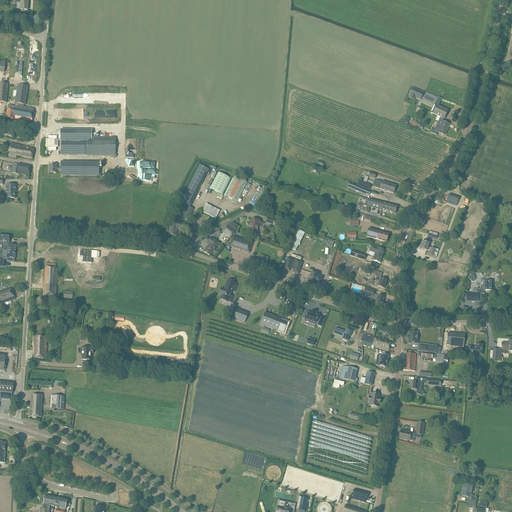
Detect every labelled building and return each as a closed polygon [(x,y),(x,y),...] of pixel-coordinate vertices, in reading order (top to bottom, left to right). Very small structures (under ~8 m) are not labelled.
[(0,0),(0,1),(16,3),(21,3),(20,10),(22,10),(23,10),(28,10),(28,0),(0,0)] [(8,84),(0,83),(0,102),(6,103),(8,84)] [(28,87),(18,85),(14,106),(8,105),(5,119),(14,120),(15,119),(32,122),(34,109),(22,107),(23,105),(25,105),(28,87)] [(413,87),(410,94),(420,99),(423,92),(413,87)] [(431,113),(433,114),(441,117),(440,119),(443,120),(444,119),(448,111),(443,109),(437,106),(435,105),(431,113)] [(439,133),(440,134),(440,133),(444,135),(450,124),(443,121),(443,120),(440,119),(434,131),(439,133)] [(0,135),(24,140),(25,135),(0,130),(0,135)] [(58,151),(58,155),(61,155),(87,155),(87,156),(114,156),(114,158),(116,158),(116,155),(115,155),(115,137),(91,137),(91,131),(60,130),(60,140),(61,140),(61,151),(58,151)] [(34,149),(10,144),(8,156),(16,158),(16,156),(32,159),(34,149)] [(128,159),(127,164),(142,165),(141,167),(157,168),(157,162),(128,159)] [(99,176),(99,162),(61,162),(61,168),(60,171),(60,175),(99,176)] [(31,166),(18,164),(16,174),(29,176),(31,166)] [(209,170),(200,165),(180,202),(183,203),(188,206),(190,207),(209,170)] [(46,167),(46,184),(55,184),(55,179),(59,179),(59,175),(55,175),(55,167),(46,167)] [(156,182),(158,170),(135,167),(134,180),(156,182)] [(231,179),(217,172),(209,188),(223,195),(231,179)] [(247,183),(234,176),(224,195),(237,202),(247,183)] [(358,186),(369,190),(370,186),(361,182),(362,179),(361,179),(360,178),(357,185),(358,186)] [(375,187),(375,188),(379,189),(393,194),(396,186),(382,182),(377,181),(375,187)] [(352,184),(350,189),(366,196),(366,195),(369,196),(371,192),(352,184)] [(17,186),(6,185),(5,194),(7,194),(6,198),(15,199),(15,192),(15,190),(17,190),(17,186)] [(447,200),(446,202),(456,206),(457,204),(459,198),(452,196),(449,195),(447,200)] [(357,204),(356,209),(369,213),(370,207),(382,210),(384,203),(372,200),(371,200),(369,199),(367,206),(363,205),(362,206),(357,204)] [(397,206),(384,203),(382,210),(395,214),(397,206)] [(204,214),(210,217),(213,211),(207,208),(204,214)] [(267,219),(266,222),(275,226),(277,222),(277,221),(268,217),(267,219)] [(179,220),(172,218),(169,234),(176,236),(177,229),(188,232),(190,224),(179,222),(179,220)] [(261,223),(252,219),(247,231),(255,234),(258,227),(259,227),(261,223)] [(233,222),(228,225),(227,226),(222,233),(230,239),(236,231),(239,227),(233,222)] [(388,234),(369,229),(367,237),(386,242),(388,234)] [(252,243),(233,236),(229,247),(249,253),(252,243)] [(208,245),(204,251),(210,256),(220,244),(211,237),(206,243),(208,245)] [(422,242),(420,250),(427,251),(430,252),(429,256),(433,257),(435,249),(431,248),(431,249),(428,248),(429,243),(430,241),(424,239),(423,242),(422,242)] [(4,245),(3,251),(7,251),(7,262),(14,262),(15,253),(15,246),(8,245),(8,244),(9,244),(9,242),(4,242),(4,245)] [(371,246),(369,252),(374,254),(372,260),(376,262),(380,263),(385,251),(380,249),(375,247),(371,246)] [(53,248),(52,257),(55,257),(55,256),(57,256),(56,257),(59,257),(67,258),(67,250),(68,250),(68,248),(61,247),(60,249),(53,248)] [(80,250),(80,256),(83,257),(82,263),(91,263),(92,251),(80,250)] [(366,255),(351,250),(349,256),(364,261),(366,255)] [(264,262),(251,257),(248,265),(261,270),(264,262)] [(302,263),(288,258),(284,269),(289,271),(290,270),(293,271),(292,272),(298,274),(302,263)] [(55,295),(57,268),(55,268),(47,267),(45,267),(43,295),(55,295)] [(374,271),(373,271),(372,274),(373,274),(373,276),(376,277),(375,282),(378,283),(377,286),(383,289),(386,281),(380,279),(382,274),(375,271),(374,271)] [(315,274),(311,273),(309,277),(308,277),(307,280),(308,281),(308,282),(313,284),(313,283),(316,284),(316,283),(320,285),(323,277),(319,276),(319,275),(315,273),(315,274)] [(221,289),(219,294),(222,295),(222,296),(220,299),(227,302),(228,301),(230,302),(233,297),(230,296),(232,291),(234,292),(237,285),(234,284),(235,283),(228,280),(224,290),(221,289)] [(491,291),(491,281),(484,281),(484,286),(480,286),(480,289),(472,289),(472,294),(466,294),(466,301),(479,301),(479,300),(480,300),(480,299),(481,298),(481,294),(483,294),(484,293),(486,293),(486,291),(491,291)] [(0,305),(2,305),(2,304),(4,304),(3,302),(9,299),(10,301),(15,299),(10,287),(0,291),(0,305)] [(365,288),(363,296),(377,300),(375,304),(375,306),(382,309),(384,303),(382,302),(384,298),(379,296),(378,296),(375,295),(374,294),(375,291),(365,288)] [(73,292),(64,291),(64,298),(72,299),(73,292)] [(234,309),(231,318),(244,323),(248,314),(234,309)] [(305,312),(302,319),(305,320),(305,321),(318,325),(318,326),(321,327),(323,321),(324,319),(321,318),(318,317),(319,316),(315,315),(315,314),(316,313),(312,311),(311,313),(308,312),(307,313),(305,312)] [(264,314),(260,324),(284,333),(287,323),(264,314)] [(345,332),(335,328),(333,334),(343,338),(342,340),(347,341),(348,336),(350,337),(353,330),(348,329),(347,330),(346,330),(345,332)] [(417,333),(408,332),(408,344),(417,344),(417,333)] [(364,335),(360,334),(358,340),(370,344),(377,346),(377,347),(389,351),(391,343),(383,341),(364,335)] [(448,334),(447,345),(463,347),(465,336),(448,334)] [(301,336),(299,341),(304,343),(305,342),(306,343),(306,344),(313,346),(314,341),(308,339),(306,338),(301,336)] [(48,338),(34,337),(33,343),(35,343),(34,358),(45,359),(47,347),(46,346),(46,343),(47,343),(48,338)] [(506,343),(502,343),(501,347),(501,349),(501,350),(499,350),(499,354),(507,354),(508,351),(511,351),(511,341),(508,341),(508,344),(506,344),(506,343)] [(419,344),(418,351),(428,352),(436,353),(437,347),(428,345),(419,344)] [(467,347),(467,353),(482,355),(483,345),(476,344),(476,347),(467,347)] [(91,348),(81,348),(81,353),(82,353),(82,360),(91,360),(91,356),(90,356),(90,353),(93,353),(93,348),(91,348)] [(422,352),(421,357),(426,358),(428,358),(427,361),(431,362),(432,359),(436,359),(436,362),(448,364),(449,356),(444,355),(441,354),(440,354),(436,354),(433,353),(422,352)] [(415,354),(407,354),(406,364),(404,364),(403,370),(415,371),(415,360),(414,360),(415,354)] [(378,355),(377,358),(380,359),(378,366),(386,368),(388,357),(381,355),(378,355)] [(329,361),(325,379),(331,381),(335,362),(329,361)] [(357,370),(344,367),(342,379),(354,382),(357,370)] [(361,378),(360,383),(371,386),(374,374),(367,372),(366,379),(361,378)] [(412,381),(411,390),(416,390),(416,391),(416,393),(417,394),(418,395),(419,395),(421,395),(423,394),(421,391),(422,382),(426,383),(426,386),(440,387),(441,380),(431,380),(427,379),(422,379),(421,382),(412,381)] [(12,393),(13,383),(0,381),(0,392),(10,393),(11,393),(12,393)] [(0,396),(1,397),(0,399),(11,400),(11,394),(10,394),(10,393),(0,392),(0,396)] [(379,395),(371,394),(370,397),(368,397),(368,402),(369,402),(369,406),(377,407),(378,403),(380,404),(380,399),(379,399),(379,395)] [(42,395),(32,395),(31,411),(29,411),(29,417),(41,418),(41,413),(42,395)] [(64,396),(51,396),(50,409),(55,409),(55,411),(64,411),(64,409),(64,396)] [(353,413),(352,419),(359,421),(361,416),(353,413)] [(425,424),(418,423),(416,434),(422,436),(425,424)] [(352,434),(352,432),(339,429),(331,426),(329,426),(326,426),(323,426),(330,428),(330,431),(332,431),(339,431),(339,432),(344,432),(344,433),(349,434),(352,434)] [(415,434),(400,431),(399,438),(413,441),(415,434)] [(461,496),(469,497),(470,497),(471,497),(472,495),(470,495),(472,486),(464,484),(461,496)] [(354,489),(352,496),(356,497),(355,500),(365,503),(365,502),(366,499),(367,499),(368,493),(354,489)] [(39,511),(46,511),(48,506),(49,506),(51,497),(45,496),(43,509),(41,509),(39,511)] [(55,505),(56,498),(51,497),(49,506),(48,506),(46,511),(49,511),(50,510),(53,511),(54,508),(52,507),(53,505),(55,505)] [(309,499),(303,497),(302,503),(300,503),(299,510),(306,511),(309,499)] [(62,499),(56,498),(55,505),(53,505),(52,507),(54,508),(56,508),(56,510),(55,511),(60,511),(61,511),(60,511),(58,511),(58,508),(59,503),(61,504),(62,499)] [(59,503),(58,508),(60,509),(60,511),(61,511),(60,511),(64,511),(66,505),(67,500),(62,499),(61,504),(59,503)] [(278,507),(276,511),(293,511),(294,509),(294,508),(290,507),(291,504),(285,503),(285,506),(283,505),(283,506),(278,505),(278,507)]
